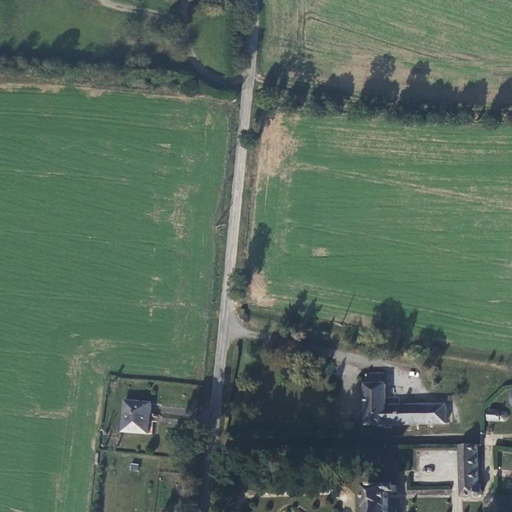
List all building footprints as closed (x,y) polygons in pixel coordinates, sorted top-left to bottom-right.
[(389,374),(368,375),(369,425),(457,424),(457,405),(390,406),(389,374)] [(152,433),(155,402),(130,400),(126,431),(152,433)] [(501,422),(505,422),(507,421),(508,419),(507,417),(506,416),(502,415),(502,414),(491,413),(489,423),(501,424),(501,422)] [(482,489),(480,488),(480,445),(462,445),(462,490),(475,490),(474,494),(475,496),(477,498),(479,499),(482,498),(484,496),(485,493),(484,491),(482,489)] [(401,493),(401,486),(389,486),(389,480),(369,480),(369,508),(370,508),(370,511),(391,511),(391,493),(401,493)]
